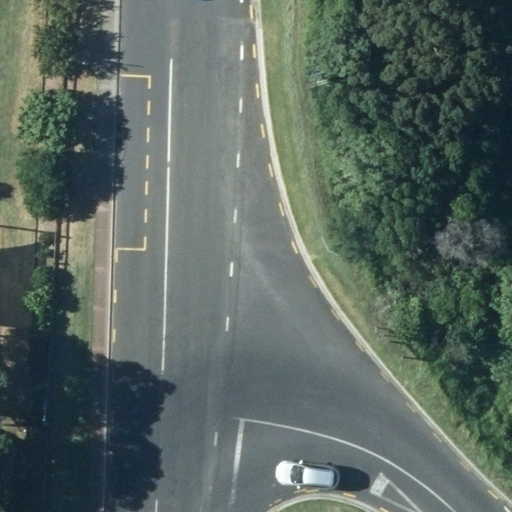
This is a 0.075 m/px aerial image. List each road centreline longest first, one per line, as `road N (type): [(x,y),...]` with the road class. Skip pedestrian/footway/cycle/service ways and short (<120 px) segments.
road 1 (tertiary): [(171,0),(161,410)]
road 2 (tertiary): [(161,410),(317,431),(386,461),(450,511)]
